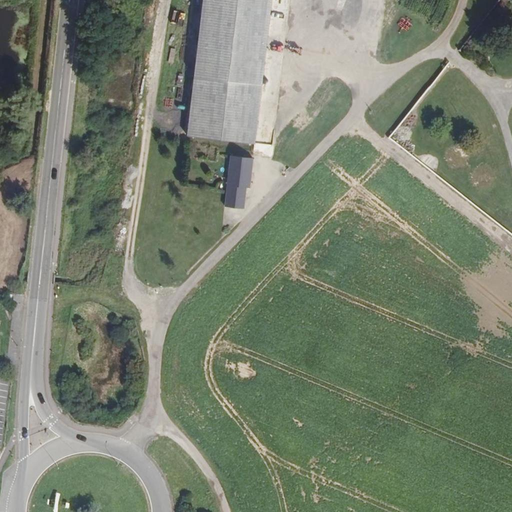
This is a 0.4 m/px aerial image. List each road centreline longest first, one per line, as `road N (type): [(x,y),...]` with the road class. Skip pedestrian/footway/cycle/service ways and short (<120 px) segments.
road 1 (secondary): [(69,0),(33,346)]
road 2 (track): [(166,309),(139,287),(129,256),(166,0)]
road 3 (track): [(351,116),(166,309)]
road 4 (track): [(351,116),(511,241)]
road 5 (track): [(462,0),(438,44),(351,116)]
road 6 (secondary): [(33,346),(25,485)]
road 7 (secondary): [(95,445),(52,420),(33,346)]
